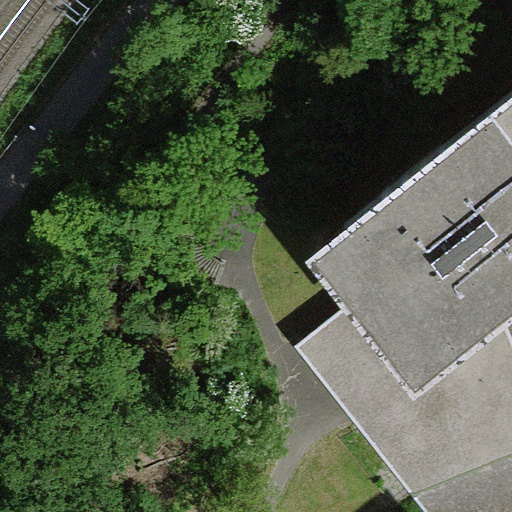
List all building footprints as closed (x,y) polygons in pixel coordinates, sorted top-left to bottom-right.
[(511,88),(494,103),(511,124),(511,88)] [(364,293),(419,361),(457,331),(453,325),(476,306),(486,320),(503,306),(511,299),(511,124),(494,103),(384,189),(395,203),(372,221),(367,216),(327,246),(364,293)] [(419,361),(364,293),(297,345),(355,407),(371,423),(481,378),(511,454),(511,453),(511,327),(503,306),(486,320),(476,306),(453,325),(457,331),(419,361)] [(423,490),(511,454),(481,378),(371,423),(423,490)] [(511,511),(511,453),(511,454),(423,490),(439,511),(511,511)]
